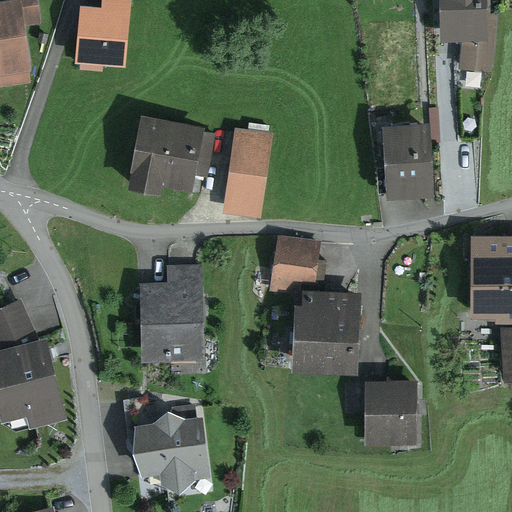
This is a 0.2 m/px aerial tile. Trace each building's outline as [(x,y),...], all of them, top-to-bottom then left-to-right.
[(34,65),(42,64),(39,20),(48,19),(46,0),(0,0),(0,68),(6,68),(7,80),(35,78),(34,65)] [(78,0),(75,51),(123,55),(126,0),(78,0)] [(482,0),(444,0),(445,35),(484,34),(482,0)] [(201,115),(139,102),(126,163),(189,176),(201,115)] [(268,124),(235,121),(228,185),(261,188),(268,124)] [(426,123),(384,124),(387,188),(429,187),(426,123)] [(311,237),(273,235),(271,285),(308,287),(311,237)] [(511,244),(474,244),(473,309),(511,309),(511,244)] [(167,271),(144,271),(144,350),(194,350),(193,253),(167,253),(167,271)] [(47,276),(0,285),(0,412),(70,400),(47,276)] [(353,374),(357,298),(299,295),(295,371),(353,374)] [(511,331),(502,332),(507,384),(511,383),(511,331)] [(415,366),(366,368),(369,434),(418,431),(415,366)] [(212,391),(138,393),(140,480),(214,479),(212,391)]
